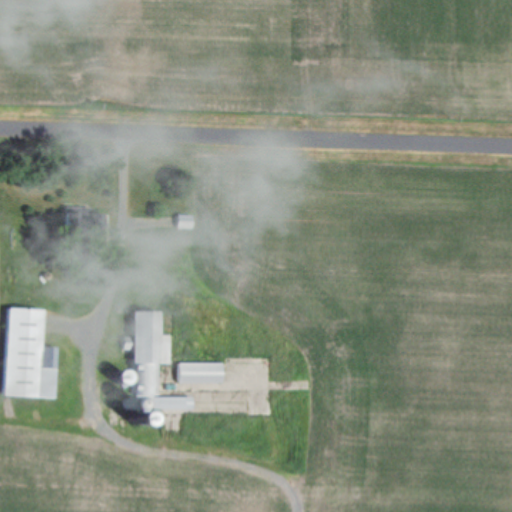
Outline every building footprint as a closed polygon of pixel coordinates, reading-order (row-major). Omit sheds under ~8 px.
[(63,234),(105,236),(106,209),(64,208),(63,234)] [(177,227),(191,227),(191,216),(177,216),(177,227)] [(53,396),(55,345),(40,345),(41,308),(5,306),(1,394),(53,396)] [(157,396),(157,362),(167,362),(168,334),(158,334),(159,311),(131,310),(130,347),(131,347),(130,394),(154,395),(153,407),(191,408),(191,396),(157,396)] [(221,362),(177,361),(176,382),(221,382),(221,362)]
